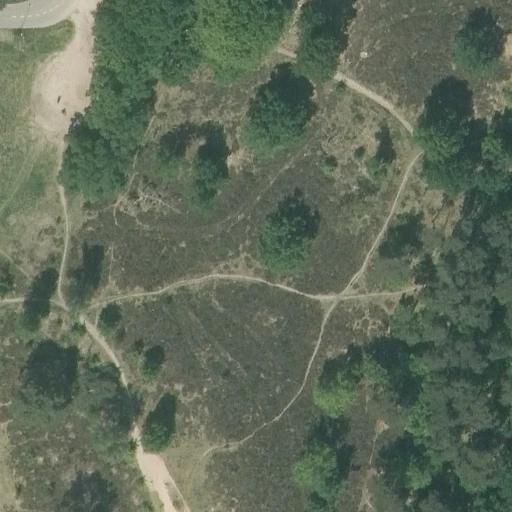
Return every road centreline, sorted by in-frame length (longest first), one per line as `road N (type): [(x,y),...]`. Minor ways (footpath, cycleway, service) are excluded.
road 1 (track): [(177,511),(94,331),(56,296)]
road 2 (track): [(0,211),(48,142),(81,33),(64,0)]
